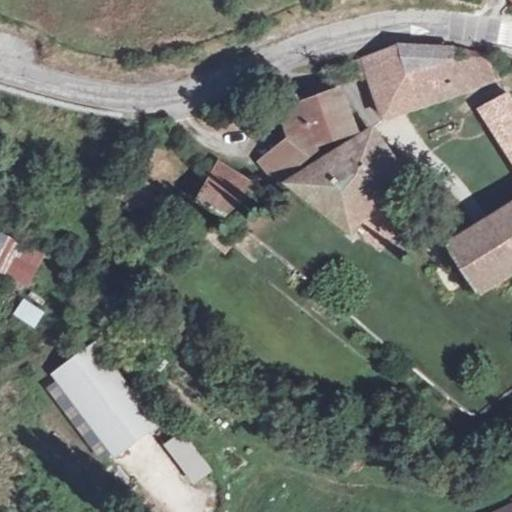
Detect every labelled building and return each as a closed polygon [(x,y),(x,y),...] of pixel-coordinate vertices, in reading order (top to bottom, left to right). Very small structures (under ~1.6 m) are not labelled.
[(384,117),(498,78),(485,58),(453,59),(409,71),(400,46),(342,66),(353,79),(370,74),(384,117)] [(455,48),(400,46),(409,71),(453,59),(485,58),(484,54),(455,48)] [(300,103),(297,96),(281,102),(293,136),(310,129),(317,145),(356,130),(339,89),(300,103)] [(511,109),(511,98),(508,92),(481,109),(489,122),(490,122),(511,109)] [(511,109),(490,122),(511,155),(511,109)] [(310,129),(293,136),(265,167),(277,183),(318,150),(317,145),(310,129)] [(375,136),(372,131),(289,184),(352,233),(362,221),(389,242),(386,245),(393,251),(399,253),(402,249),(416,232),(385,207),(395,195),(387,188),(396,176),(375,138),(375,136)] [(256,188),(219,164),(198,203),(226,216),(256,188)] [(143,212),(157,187),(144,179),(129,204),(143,212)] [(511,205),(448,246),(478,294),(511,271),(511,205)] [(362,221),(352,233),(381,252),(386,245),(389,242),(362,221)] [(0,229),(0,273),(28,288),(46,255),(0,229)] [(35,328),(46,311),(23,298),(13,315),(35,328)] [(154,424),(94,346),(55,376),(115,454),(154,424)] [(183,430),(164,443),(191,485),(211,472),(183,430)]
